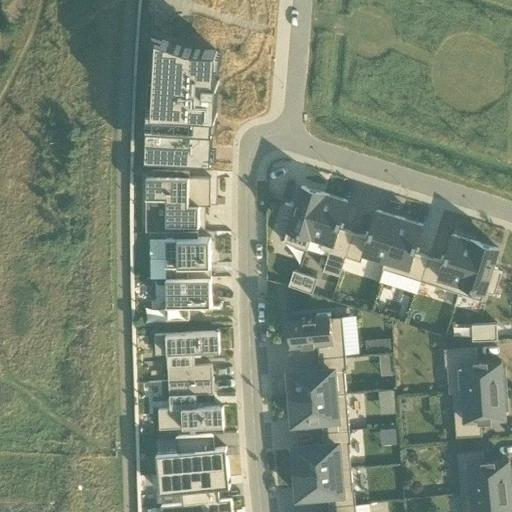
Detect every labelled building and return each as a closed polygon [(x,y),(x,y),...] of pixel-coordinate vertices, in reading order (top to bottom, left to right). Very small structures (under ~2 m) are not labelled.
[(154,0),(154,3),(146,160),(212,163),(212,162),(213,147),(214,130),(214,129),(215,116),(217,116),(217,115),(219,81),(217,81),(218,65),(218,51),(218,49),(217,49),(220,7),(220,0),(154,0)] [(148,177),(147,199),(167,199),(167,226),(200,226),(201,205),(201,199),(212,199),(212,178),(148,177)] [(286,203),(282,215),(292,218),(284,242),(308,250),(313,236),(326,194),(302,186),(296,206),(286,203)] [(326,194),(313,236),(325,240),(322,249),(330,252),(324,271),(340,276),(347,257),(354,233),(339,228),(348,201),(326,194)] [(354,233),(347,257),(362,262),(363,257),(385,264),(399,217),(378,210),(369,238),(354,233)] [(385,264),(383,269),(422,281),(430,257),(415,252),(424,225),(399,217),(385,264)] [(430,257),(422,281),(460,293),(468,267),(476,242),(453,235),(445,262),(430,257)] [(212,238),(167,239),(168,279),(211,279),(212,238)] [(468,267),(460,293),(471,297),(483,300),(486,291),(496,294),(503,272),(493,269),(499,249),(476,242),(468,267)] [(294,271),(289,286),(313,294),(318,278),(294,271)] [(211,279),(168,279),(168,318),(190,319),(190,304),(211,305),(211,279)] [(289,324),(287,324),(288,344),(291,344),(291,347),(319,344),(320,358),(346,355),(343,317),(332,318),(331,313),(316,315),(316,319),(289,321),(289,324)] [(498,324),(473,325),(473,341),(499,340),(498,324)] [(218,331),(156,334),(157,354),(168,354),(170,382),(214,379),(214,377),(213,377),(213,364),(195,365),(194,352),(221,351),(220,329),(218,329),(218,331)] [(477,347),(445,349),(446,367),(448,367),(450,393),(454,393),(507,389),(505,368),(502,369),(502,362),(488,363),(488,361),(478,362),(477,347)] [(291,376),(289,376),(291,399),(347,394),(345,369),(348,369),(346,355),(320,358),(321,371),(291,374),(291,376)] [(171,409),(160,409),(161,429),(223,426),(223,428),(225,428),(224,406),(197,407),(196,394),(214,394),(214,381),(214,379),(170,382),(171,409)] [(507,389),(454,393),(457,437),(483,436),(482,421),(492,420),(492,419),(506,418),(506,411),(509,410),(507,389)] [(347,394),(291,399),(293,421),(295,421),(295,423),(323,421),(324,433),(350,431),(347,394)] [(296,450),(294,450),(295,473),(352,468),(350,444),(352,444),(350,431),(324,433),(325,446),(296,448),(296,450)] [(175,452),(158,454),(160,474),(175,472),(179,472),(229,467),(227,447),(216,448),(215,435),(177,437),(177,439),(179,452),(175,452)] [(484,451),(459,453),(463,494),(511,488),(511,467),(510,467),(510,461),(495,462),(495,461),(485,461),(484,451)] [(175,472),(160,474),(161,493),(176,492),(180,491),(182,491),(183,503),(221,500),(220,488),(231,486),(229,467),(179,472),(175,472)] [(352,468),(295,473),(297,495),(300,495),(300,497),(329,494),(330,507),(356,504),(355,492),(354,492),(352,468)] [(511,511),(511,488),(463,494),(464,511),(511,511)] [(176,504),(163,505),(163,511),(233,511),(232,499),(221,500),(183,503),(180,504),(176,504)]
